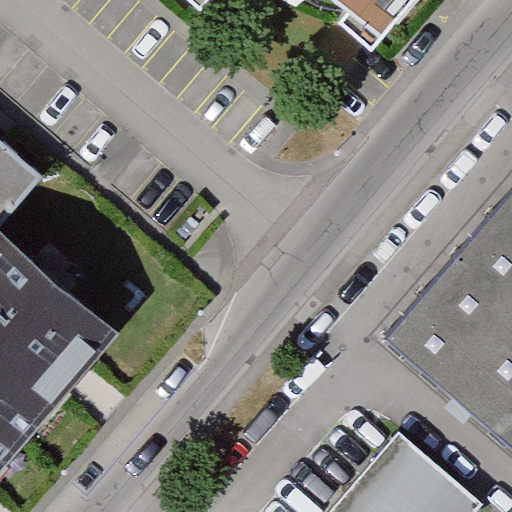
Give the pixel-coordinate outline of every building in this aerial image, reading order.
[(437,0),(346,0),(400,45),(437,0)] [(48,169),(0,127),(0,225),(3,223),(48,169)] [(511,198),(393,337),(511,439),(511,198)] [(135,336),(3,223),(0,225),(0,423),(35,453),(135,336)] [(0,493),(35,453),(0,423),(0,493)] [(401,425),(325,511),(471,511),(484,498),(401,425)]
